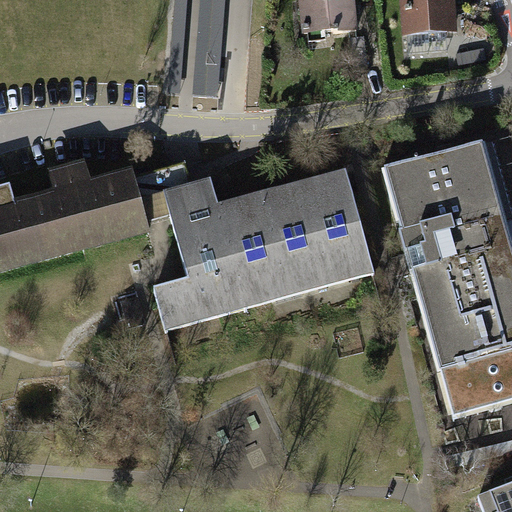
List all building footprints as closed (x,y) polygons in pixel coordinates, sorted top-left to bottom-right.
[(188,0),(175,0),(168,94),(181,95),(188,0)] [(226,0),(201,0),(194,96),(219,98),(226,0)] [(350,0),(296,0),(301,38),(353,35),(350,0)] [(449,0),(402,0),(404,35),(451,32),(449,0)] [(483,147),(384,175),(455,424),(511,407),(511,251),(510,246),(504,224),(483,147)] [(0,271),(148,230),(134,177),(91,189),(86,168),(52,177),(58,198),(18,209),(12,187),(0,190),(0,271)] [(154,292),(166,334),(168,333),(168,331),(245,310),(246,313),(248,312),(247,308),(372,274),(373,277),(375,276),(364,236),(363,236),(346,173),(344,173),(345,176),(219,210),(212,181),(209,182),(209,183),(167,194),(167,193),(164,194),(188,283),(154,292)] [(133,299),(116,303),(125,330),(141,325),(133,299)] [(511,455),(511,440),(451,456),(454,470),(498,459),(511,455)] [(511,491),(481,502),(485,511),(511,511),(511,482),(508,484),(511,491)]
